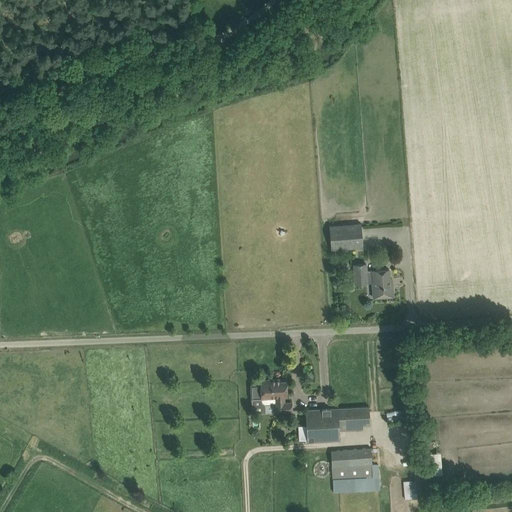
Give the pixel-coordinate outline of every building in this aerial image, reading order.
[(363,247),(361,223),(329,226),(331,250),(363,247)] [(393,296),(392,286),(392,279),(389,279),(388,269),(371,270),(366,271),(366,263),(354,264),(354,274),(355,284),(367,284),(367,283),(372,283),(373,290),(376,289),(377,298),(393,296)] [(251,385),(252,398),(261,398),(262,398),(262,401),(265,404),(275,403),(276,411),(292,410),(291,402),(284,402),(284,396),(287,396),(286,381),(279,381),(279,378),(260,379),(260,384),(251,385)] [(307,441),(340,440),(339,432),(362,431),(362,422),(370,422),(369,406),(305,409),(306,424),(298,424),(299,440),(307,439),(307,441)] [(411,453),(409,424),(387,425),(388,438),(396,437),(397,453),(411,453)] [(372,476),(372,464),(371,448),(330,450),(332,479),(372,476)] [(417,492),(417,491),(418,497),(423,497),(422,491),(427,490),(426,470),(415,471),(417,492)]
